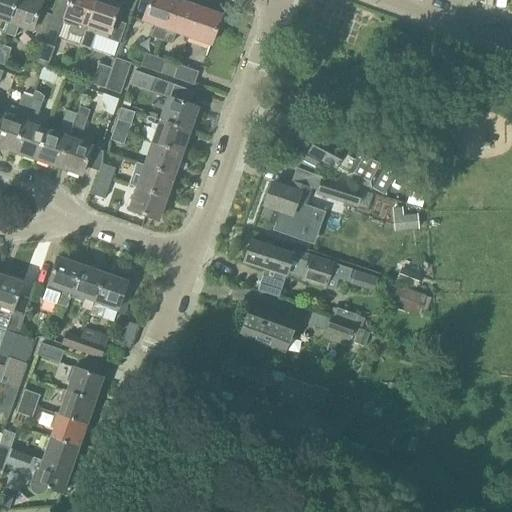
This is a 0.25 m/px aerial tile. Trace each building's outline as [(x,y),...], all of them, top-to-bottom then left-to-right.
[(0,0),(0,33),(4,35),(16,0),(0,0)] [(16,0),(4,35),(14,38),(18,27),(36,33),(31,45),(39,48),(40,48),(41,45),(47,28),(51,17),(38,12),(41,4),(39,3),(39,0),(16,0)] [(82,38),(95,0),(69,0),(63,19),(64,19),(63,23),(71,26),(69,33),(82,38)] [(99,0),(95,0),(82,38),(79,48),(90,51),(95,36),(107,40),(109,34),(110,34),(119,7),(99,0)] [(164,29),(174,1),(169,0),(149,0),(142,21),(164,29)] [(174,1),(164,29),(161,39),(171,43),(174,33),(187,38),(197,9),(174,1)] [(197,9),(187,38),(210,46),(220,17),(197,9)] [(33,65),(42,69),(47,70),(54,50),(52,49),(41,45),(40,48),(39,48),(33,65)] [(0,65),(5,67),(9,53),(10,50),(1,46),(0,48),(0,65)] [(398,53),(393,67),(420,77),(424,63),(398,53)] [(139,67),(149,71),(154,58),(143,54),(139,67)] [(165,62),(154,58),(149,71),(160,75),(165,62)] [(111,69),(104,89),(119,95),(130,65),(115,59),(111,69)] [(98,65),(91,85),(104,89),(111,69),(98,65)] [(198,73),(177,66),(172,79),(193,86),(198,73)] [(133,72),(128,84),(148,91),(153,79),(133,72)] [(31,99),(29,98),(22,96),(18,109),(4,105),(1,115),(0,117),(0,147),(10,151),(13,152),(23,123),(27,112),(31,99)] [(27,112),(29,113),(37,116),(42,103),(31,99),(27,112)] [(159,121),(187,131),(195,109),(167,99),(159,121)] [(79,107),(76,115),(71,128),(82,132),(86,118),(89,111),(79,107)] [(71,128),(76,115),(66,111),(61,125),(71,128)] [(115,120),(111,130),(125,135),(129,125),(115,120)] [(159,121),(151,144),(179,153),(187,131),(159,121)] [(45,131),(44,130),(25,124),(23,123),(13,152),(34,159),(35,159),(45,131)] [(58,135),(45,131),(35,159),(55,167),(57,167),(68,139),(71,128),(61,125),(58,135)] [(125,135),(111,130),(108,139),(122,144),(125,135)] [(354,160),(343,154),(344,152),(317,138),(308,155),(335,170),(335,169),(347,175),(346,175),(384,195),(397,170),(388,165),(390,162),(363,147),(356,160),(355,159),(354,160)] [(80,175),(82,168),(95,172),(97,165),(98,152),(89,149),(90,147),(68,139),(57,167),(80,175)] [(179,153),(151,144),(143,166),(171,176),(179,153)] [(171,176),(143,166),(135,163),(127,186),(135,189),(164,198),(171,176)] [(100,165),(97,174),(110,179),(114,169),(100,164),(100,165)] [(110,179),(97,174),(90,194),(103,199),(110,179)] [(317,196),(366,212),(372,194),(323,178),(317,196)] [(287,214),(299,218),(312,223),(317,208),(304,204),(310,189),(291,182),(288,190),(271,184),(263,206),(265,207),(261,218),(276,223),(280,212),(287,215),(287,214)] [(164,198),(135,189),(127,211),(156,221),(164,198)] [(243,263),(285,277),(301,282),(333,292),(336,282),(345,285),(350,270),(309,257),(293,252),(292,255),(250,241),(243,263)] [(66,309),(70,299),(81,267),(57,259),(46,290),(59,295),(55,305),(66,309)] [(103,275),(81,267),(70,299),(82,303),(84,299),(94,302),(103,275)] [(401,268),(396,282),(416,289),(421,276),(401,268)] [(94,302),(95,302),(91,314),(113,322),(116,315),(127,284),(103,275),(94,302)] [(0,277),(0,312),(10,316),(4,332),(17,337),(29,301),(17,296),(21,285),(0,277)] [(426,295),(398,286),(391,307),(418,317),(419,305),(423,306),(426,295)] [(249,307),(238,337),(283,353),(294,323),(249,307)] [(331,319),(325,333),(348,341),(353,327),(332,320),(331,319)] [(0,347),(0,357),(8,360),(17,337),(5,333),(0,347)] [(81,352),(85,341),(66,335),(62,346),(81,352)] [(27,341),(17,337),(8,360),(0,382),(16,388),(29,349),(25,348),(27,341)] [(81,352),(99,359),(103,347),(85,341),(81,352)] [(40,344),(36,355),(59,363),(63,352),(40,344)] [(229,363),(222,383),(237,389),(236,392),(262,402),(271,378),(229,363)] [(67,393),(94,402),(102,379),(71,368),(66,381),(70,382),(67,393)] [(275,398),(306,409),(318,414),(317,417),(342,426),(351,401),(326,392),(327,390),(284,375),(275,398)] [(18,390),(7,386),(0,405),(0,412),(9,416),(18,390)] [(23,391),(19,403),(34,408),(38,396),(23,391)] [(58,416),(85,425),(94,402),(67,393),(62,391),(57,405),(61,407),(58,416)] [(34,408),(19,403),(16,414),(31,419),(34,408)] [(51,439),(77,449),(85,425),(58,416),(54,414),(49,427),(54,429),(51,439)] [(16,436),(5,431),(0,444),(0,447),(11,451),(16,436)] [(77,449),(51,439),(46,438),(41,451),(46,452),(43,462),(69,471),(77,449)] [(0,471),(3,473),(11,451),(0,447),(0,471)] [(69,471),(43,462),(39,471),(35,470),(30,484),(30,485),(30,487),(30,489),(30,490),(31,492),(32,493),(33,494),(35,495),(36,496),(38,496),(40,496),(41,495),(43,495),(44,494),(46,493),(47,491),(47,490),(61,495),(69,471)]
